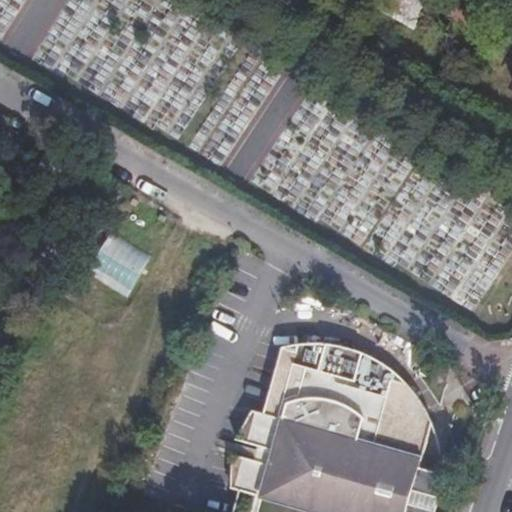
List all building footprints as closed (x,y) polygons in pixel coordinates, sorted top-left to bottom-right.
[(498,24),(456,0),(434,0),(492,35),(498,24)] [(267,462),(258,491),(294,502),(296,496),(335,508),(333,511),(358,511),(359,510),(366,511),(438,511),(440,506),(443,497),(446,486),(446,479),(447,473),(425,467),(438,422),(436,416),(432,408),(427,399),(421,391),(415,384),(401,378),(402,372),(398,368),(383,359),(365,351),(349,347),(327,343),(309,344),(308,350),(291,346),(272,413),(280,416),(271,446),(267,445),(262,461),(267,462)] [(401,378),(415,384),(408,377),(402,372),(401,378)] [(243,438),(267,445),(271,446),(280,416),(272,413),(263,411),(243,438)] [(238,485),(258,491),(267,462),(262,461),(237,454),(238,485)] [(296,496),(294,502),(329,511),(333,511),(335,508),(296,496)]
